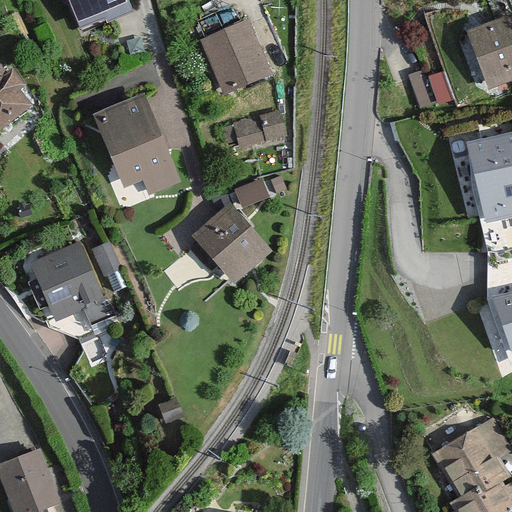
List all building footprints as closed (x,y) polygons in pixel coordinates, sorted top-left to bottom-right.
[(132,0),(72,0),(84,29),(136,8),(132,0)] [(511,13),(468,31),(493,92),(511,84),(511,13)] [(252,19),(203,39),(225,95),(275,74),(252,19)] [(0,60),(0,132),(35,107),(0,60)] [(412,75),(422,108),(456,97),(445,64),(412,75)] [(148,92),(97,113),(133,202),(185,181),(148,92)] [(283,108),(235,123),(243,151),(292,136),(283,108)] [(511,128),(461,138),(475,211),(511,203),(511,128)] [(265,176),(235,187),(242,205),(272,193),(265,176)] [(234,201),(195,235),(237,284),(276,251),(234,201)] [(84,242),(35,263),(58,318),(108,297),(84,242)] [(107,272),(117,268),(107,242),(96,247),(107,272)] [(511,283),(483,289),(503,354),(511,350),(511,283)] [(511,437),(498,414),(437,452),(464,495),(442,508),(444,511),(511,511),(511,471),(503,457),(511,451),(511,437)] [(44,446),(0,462),(19,511),(51,511),(49,506),(65,500),(44,446)]
